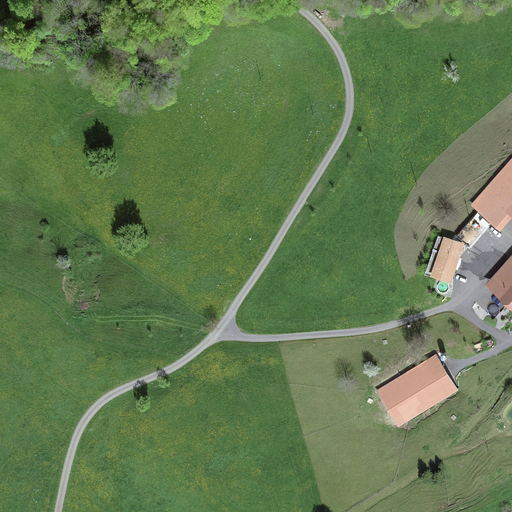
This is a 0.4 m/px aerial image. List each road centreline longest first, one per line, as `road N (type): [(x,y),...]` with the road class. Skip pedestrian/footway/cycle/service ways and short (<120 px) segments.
road 1 (unclassified): [(288,0),(324,32),(345,72),(347,117),(338,139),(218,330),(177,365),(116,391),(85,417),(58,511)]
road 2 (track): [(357,511),(451,448),(511,373)]
